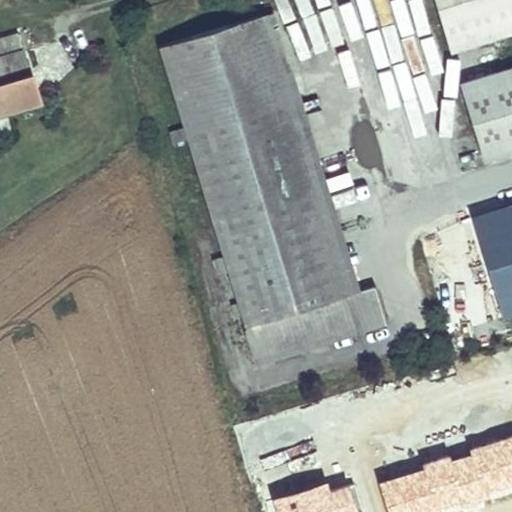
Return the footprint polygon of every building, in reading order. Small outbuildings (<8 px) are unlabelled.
[(511,0),(434,0),(447,41),(511,21),(511,0)] [(267,100),(297,91),(270,2),(157,38),(252,358),(383,318),(371,277),(357,282),(302,299),(294,276),(317,268),(267,100)] [(0,114),(16,110),(38,103),(29,74),(15,35),(0,39),(0,114)] [(511,55),(457,73),(482,157),(511,147),(511,55)] [(357,282),(297,91),(267,100),(317,268),(294,276),(302,299),(357,282)] [(0,120),(0,135),(8,133),(4,119),(0,120)] [(511,193),(470,206),(501,309),(511,305),(511,193)]
